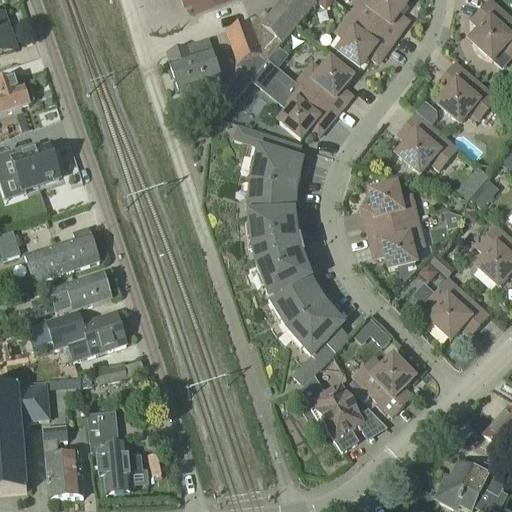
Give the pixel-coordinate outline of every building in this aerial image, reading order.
[(180,0),(185,12),(193,9),(196,18),(241,1),(240,0),(180,0)] [(255,61),(258,60),(267,67),(268,65),(279,52),(316,6),(321,0),(285,0),(268,20),(263,16),(252,29),(251,26),(226,35),(238,68),(240,67),(242,72),(257,66),(255,61)] [(333,4),(327,0),(321,0),(316,6),(323,12),(327,11),(333,4)] [(371,0),(363,0),(351,17),(393,47),(404,33),(401,31),(405,25),(398,20),(407,8),(395,0),(378,0),(376,3),(371,0)] [(509,24),(511,20),(511,0),(510,0),(505,7),(508,10),(502,17),(509,24)] [(479,35),(469,46),(492,66),(494,64),(502,72),(511,61),(511,26),(509,24),(502,17),(489,6),(477,20),(479,22),(473,29),(479,35)] [(6,17),(0,19),(0,59),(18,53),(6,17)] [(351,17),(336,38),(345,45),(337,57),(359,73),(368,61),(375,66),(379,60),(382,62),(393,47),(351,17)] [(208,45),(167,58),(170,68),(169,68),(180,100),(181,100),(183,106),(204,99),(202,93),(222,86),(208,45)] [(288,59),(279,52),(268,65),(277,73),(288,59)] [(312,68),(296,88),(335,121),(347,107),(344,105),(349,99),(342,94),(352,83),(330,65),(321,76),(312,68)] [(446,98),(436,110),(459,129),(469,117),(478,125),(496,104),(455,69),(443,83),(445,86),(439,92),(446,98)] [(251,83),(263,96),(276,84),(263,71),(251,83)] [(237,103),(252,85),(241,77),(227,95),(237,103)] [(0,86),(0,120),(28,111),(33,107),(30,96),(23,94),(22,94),(18,95),(13,82),(0,86)] [(296,88),(279,108),(288,116),(279,127),(300,145),(310,134),(316,139),(321,133),(323,135),(335,121),(296,88)] [(423,105),(415,115),(430,128),(435,122),(434,115),(423,105)] [(14,120),(20,139),(28,136),(22,118),(14,120)] [(406,148),(396,160),(419,180),(429,168),(438,176),(456,155),(415,120),(403,134),(406,136),(400,143),(406,148)] [(238,131),(234,144),(259,153),(251,187),(249,222),(253,257),(256,273),(269,305),(287,336),(311,362),(292,382),(302,391),(308,385),(348,343),(339,334),(319,312),(305,288),(295,262),(302,260),(298,247),(292,249),(289,221),(290,193),(297,165),(301,152),(238,131)] [(8,157),(0,160),(0,185),(16,180),(21,196),(59,183),(47,147),(33,151),(32,147),(8,156),(8,157)] [(511,175),(511,173),(511,155),(502,168),(511,175)] [(477,173),(467,185),(478,195),(481,192),(487,185),(489,183),(477,173)] [(366,220),(362,221),(367,238),(417,226),(411,201),(399,204),(396,190),(369,196),(372,210),(364,212),(366,220)] [(478,195),(469,207),(478,215),(490,200),(481,192),(478,195)] [(445,222),(441,235),(452,238),(455,225),(445,222)] [(417,226),(367,238),(371,256),(374,255),(376,263),(384,261),(388,275),(415,268),(411,254),(423,251),(417,226)] [(486,261),(475,273),(497,293),(508,282),(511,285),(511,247),(496,232),(477,253),(486,261)] [(74,245),(29,260),(38,286),(98,267),(90,241),(88,235),(72,240),(74,245)] [(426,268),(416,279),(427,289),(436,278),(426,268)] [(414,272),(397,277),(401,291),(415,274),(414,272)] [(101,278),(48,296),(56,319),(79,311),(81,315),(110,305),(101,278)] [(437,314),(427,326),(449,346),(460,335),(466,340),(472,334),(474,336),(487,322),(447,285),(429,306),(437,314)] [(77,318),(26,335),(32,354),(52,347),(55,357),(68,352),(73,369),(125,351),(115,318),(81,330),(77,318)] [(390,345),(370,325),(361,334),(381,354),(390,345)] [(373,364),(353,384),(391,422),(404,409),(402,406),(408,400),(402,394),(413,383),(392,362),(381,373),(373,364)] [(125,371),(98,376),(101,390),(128,384),(125,371)] [(320,403),(308,385),(302,391),(293,401),(301,415),(310,409),(320,403)] [(45,390),(0,394),(0,500),(26,498),(21,429),(48,426),(45,390)] [(320,403),(310,409),(333,447),(334,447),(340,457),(356,448),(349,437),(363,429),(340,391),(320,403)] [(500,421),(482,441),(506,462),(511,454),(511,418),(510,417),(503,424),(500,421)] [(92,421),(86,422),(90,459),(96,458),(99,483),(104,482),(105,501),(132,499),(132,497),(131,497),(130,480),(142,479),(140,463),(128,464),(127,450),(118,451),(114,419),(92,421)] [(64,433),(43,435),(45,464),(45,463),(49,506),(83,503),(80,460),(59,462),(57,448),(65,447),(66,448),(67,448),(66,432),(64,432),(64,433)] [(443,487),(436,500),(439,507),(448,511),(501,511),(506,502),(501,499),(509,483),(483,470),(479,478),(458,467),(449,485),(443,487)]
